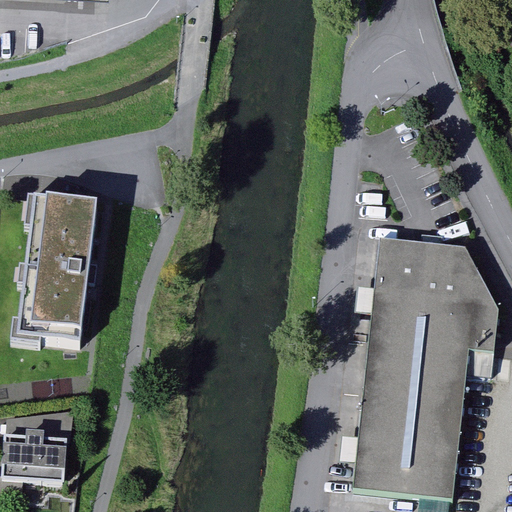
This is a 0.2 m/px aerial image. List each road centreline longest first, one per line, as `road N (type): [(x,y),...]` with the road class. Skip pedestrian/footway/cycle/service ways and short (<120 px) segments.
road 1 (residential): [(423,40),(353,80),(313,511)]
road 2 (residential): [(511,238),(452,125),(423,40)]
road 3 (track): [(184,0),(80,59),(0,74)]
road 4 (residential): [(187,130),(0,171)]
